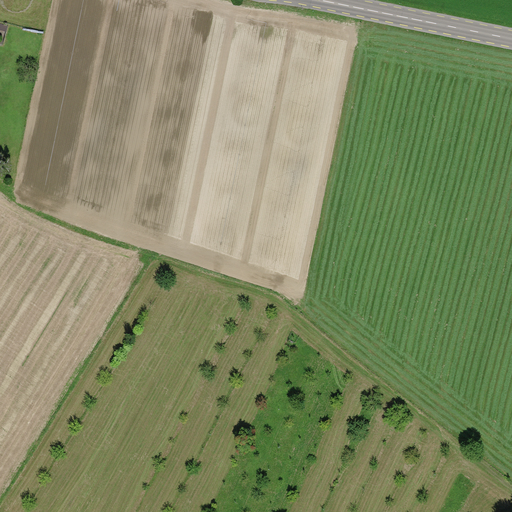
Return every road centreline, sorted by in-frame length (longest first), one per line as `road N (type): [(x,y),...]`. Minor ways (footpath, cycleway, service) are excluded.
road 1 (track): [(154,258),(274,297),(511,486)]
road 2 (secondary): [(318,0),(511,39)]
